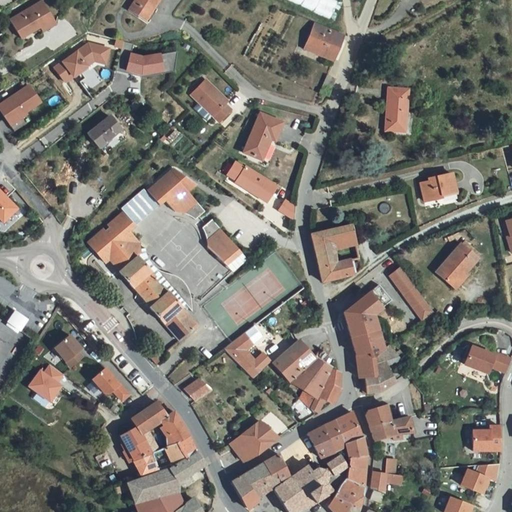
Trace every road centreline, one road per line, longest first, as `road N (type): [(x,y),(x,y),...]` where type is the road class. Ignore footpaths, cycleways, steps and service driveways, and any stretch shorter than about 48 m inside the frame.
road 1 (secondary): [(58,280),(178,397),(222,479)]
road 2 (residential): [(323,298),(396,247),(511,198)]
road 3 (tertiary): [(332,110),(308,172),(302,235),(323,298)]
road 4 (unclassified): [(357,402),(410,376),(470,321),(511,328)]
road 5 (residential): [(332,110),(256,94),(194,25)]
road 6 (tertiary): [(222,479),(351,404)]
